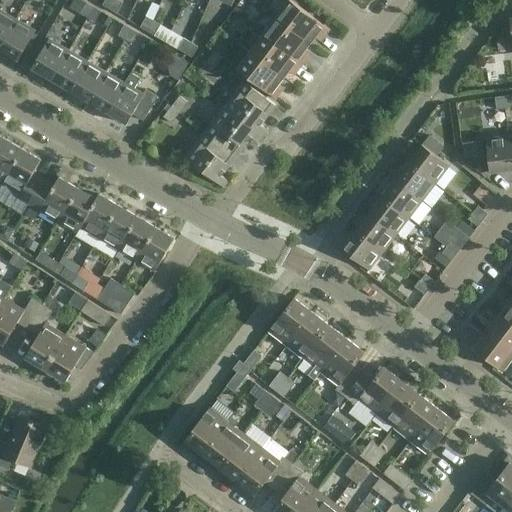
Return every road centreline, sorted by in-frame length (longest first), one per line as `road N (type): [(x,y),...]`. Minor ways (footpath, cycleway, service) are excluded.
road 1 (residential): [(215,221),(190,240),(65,408),(0,380)]
road 2 (residential): [(0,88),(215,221)]
road 3 (residential): [(215,221),(327,279),(407,338)]
road 4 (residential): [(511,205),(407,338)]
road 5 (residential): [(275,145),(294,137),(373,36)]
road 6 (residential): [(407,338),(509,416)]
road 7 (residential): [(434,511),(509,416)]
